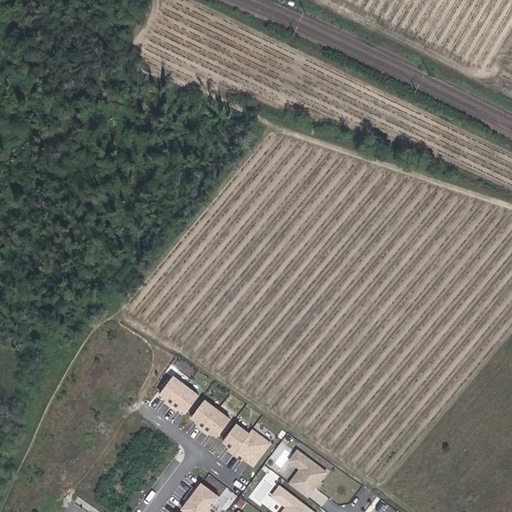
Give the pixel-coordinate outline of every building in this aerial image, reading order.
[(172,400),(178,405),(194,384),(181,374),(167,392),(174,397),(172,400)] [(194,384),(178,405),(184,409),(186,406),(193,412),(207,394),(194,384)] [(204,424),(210,428),(225,407),(212,398),(199,416),(206,421),(204,424)] [(225,407),(210,428),(216,433),(218,430),(225,435),(238,417),(225,407)] [(235,447),(241,452),(257,431),(244,421),(230,439),(237,445),(235,447)] [(279,441),(260,427),(257,431),(241,452),(250,458),(252,455),(262,463),(279,441)] [(296,480),(314,494),(333,468),(303,446),(296,456),(307,465),(296,480)] [(201,485),(197,491),(218,506),(227,494),(209,480),(204,487),(201,485)] [(322,511),(324,511),(287,483),(280,492),(283,495),(280,499),(291,507),(287,511),(322,511)] [(213,511),(218,506),(197,491),(192,497),(195,499),(190,506),(198,511),(213,511)]
